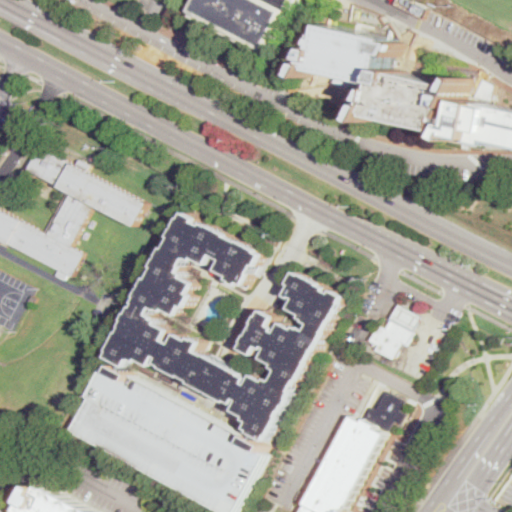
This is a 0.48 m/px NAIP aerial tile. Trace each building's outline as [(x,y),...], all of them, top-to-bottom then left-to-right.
[(304,0),(299,10),(297,14),(276,52),(274,56),(271,54),(197,15),(198,14),(203,5),(193,0),(304,0)] [(426,17),(414,11),(419,2),(431,8),(426,17)] [(402,39),(401,41),(411,43),(404,56),(398,55),(395,70),(468,86),(473,77),(479,80),(459,117),(456,117),(452,130),(383,115),(378,122),(372,119),(388,89),(391,90),(392,85),(320,69),(316,78),(310,75),(329,37),(333,38),(336,24),(402,39)] [(511,110),(470,102),(465,126),(458,124),(451,138),(458,141),(462,135),(500,144),(501,140),(511,142),(511,110)] [(45,147),(82,166),(85,160),(95,165),(92,171),(153,203),(141,227),(98,204),(76,247),(89,253),(77,277),(71,274),(68,281),(59,276),(63,269),(0,236),(0,207),(48,232),(71,189),(33,170),(45,147)] [(195,211),(207,218),(205,221),(212,224),(213,222),(272,254),(266,267),(264,265),(260,272),(261,273),(255,285),(250,282),(248,286),(242,283),(242,281),(237,278),(238,276),(227,270),(226,273),(212,266),(214,263),(205,257),(203,260),(199,258),(198,259),(196,258),(192,266),(193,266),(191,271),(195,274),(194,276),(207,283),(201,293),(204,295),(197,307),(194,305),(188,315),(176,309),(175,311),(171,308),(170,310),(164,306),(160,314),(171,320),(169,323),(182,330),(177,340),(183,343),(189,333),(201,339),(202,337),(206,339),(207,338),(214,342),(210,349),(255,373),(255,375),(259,377),(257,382),(260,384),(266,374),(278,381),(280,378),(283,380),(289,369),(284,366),(285,365),(272,358),(278,347),(271,344),(265,356),(252,349),(273,310),(286,317),(280,328),(287,332),(292,323),(305,330),(306,327),(310,329),(311,327),(317,330),(320,324),(314,321),(316,316),(301,308),(306,299),(302,297),(300,299),(295,296),(301,285),(299,284),(305,272),(310,275),(312,273),(331,283),(330,284),(336,287),(335,290),(340,292),(342,289),(354,296),(351,301),(352,302),(342,321),(341,320),(335,331),(337,332),(327,351),(325,350),(319,361),(321,362),(311,380),(310,379),(304,391),(305,392),(302,398),(303,398),(296,411),(295,410),(292,416),(293,417),(283,435),(282,434),(279,440),(262,431),(263,429),(259,426),(264,417),(260,415),(259,417),(246,410),(251,401),(248,399),(246,403),(240,401),(240,402),(203,382),(204,381),(193,375),(192,377),(174,367),(175,365),(170,362),(172,358),(168,356),(163,365),(151,359),(149,362),(145,359),(144,361),(142,360),(138,366),(120,356),(123,351),(121,350),(137,320),(136,319),(140,312),(141,313),(145,306),(146,306),(152,296),(150,295),(160,276),(162,277),(167,267),(166,266),(176,246),(177,247),(183,237),(181,236),(191,216),(192,217),(195,211)] [(268,244),(265,249),(250,241),(253,236),(268,244)] [(356,276),(352,284),(319,266),(323,258),(356,276)] [(39,297),(36,303),(30,300),(33,294),(39,297)] [(428,316),(421,330),(397,318),(404,304),(428,316)] [(398,320),(421,331),(414,344),(408,341),(400,358),(383,349),(385,344),(377,340),(385,323),(394,328),(398,320)] [(77,429),(234,511),(246,511),(276,454),(269,451),(273,444),(121,364),(118,371),(110,366),(77,429)] [(404,412),(410,415),(407,421),(406,420),(403,424),(398,421),(351,510),(354,511),(306,511),(356,416),(368,422),(375,408),(381,411),(391,391),(410,401),(404,412)] [(50,484),(102,511),(30,511),(28,511),(41,486),(47,489),(50,484)]
